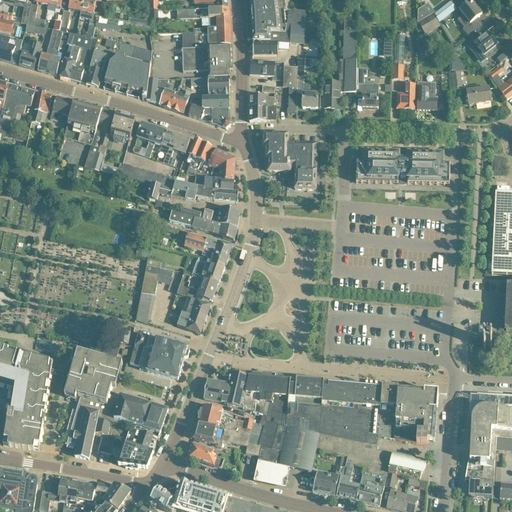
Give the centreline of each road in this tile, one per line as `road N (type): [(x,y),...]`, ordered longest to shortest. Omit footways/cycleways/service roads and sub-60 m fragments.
road 1 (residential): [(0,72),(243,144)]
road 2 (residential): [(345,131),(340,228),(254,220)]
road 3 (residential): [(331,511),(171,469)]
road 4 (residential): [(345,131),(502,128)]
road 5 (residential): [(147,484),(0,460)]
road 6 (residential): [(243,144),(234,0)]
road 7 (residential): [(210,351),(254,220)]
road 8 (residential): [(442,511),(456,379)]
road 9 (residential): [(171,469),(210,351)]
